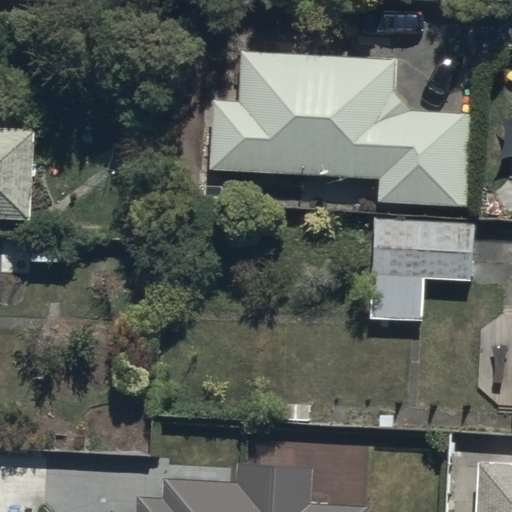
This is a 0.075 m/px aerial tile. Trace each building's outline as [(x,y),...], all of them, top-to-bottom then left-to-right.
[(214,179),(469,197),(474,116),(399,111),(401,72),(222,60),(214,179)] [(0,219),(45,222),(51,127),(0,123),(0,219)] [(475,217),(375,217),(375,318),(428,318),(428,276),(475,277),(475,217)] [(0,508),(10,509),(13,443),(0,442),(0,508)] [(235,482),(164,478),(163,499),(135,498),(134,511),(367,511),(368,506),(312,503),(313,467),(236,463),(235,482)] [(484,511),(511,511),(511,465),(487,464),(484,511)]
